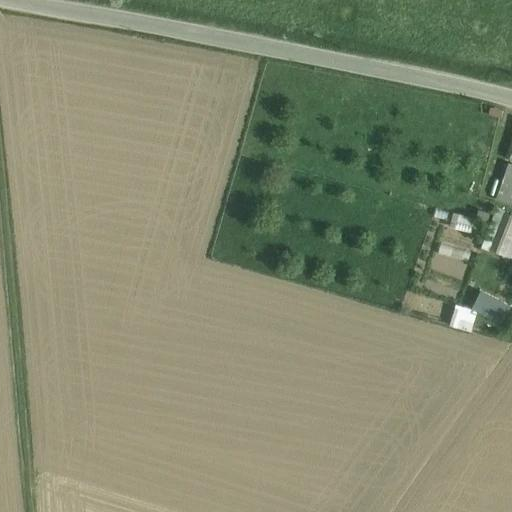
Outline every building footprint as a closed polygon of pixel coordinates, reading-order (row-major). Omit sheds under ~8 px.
[(511,165),(510,164),(503,184),(511,186),(511,165)] [(511,186),(503,184),(495,206),(511,211),(511,186)] [(454,212),(451,227),(474,231),(477,217),(454,212)] [(439,252),(437,262),(467,269),(469,259),(439,252)] [(507,320),(511,299),(479,292),(476,307),(457,303),(452,325),(474,330),(478,314),(507,320)]
